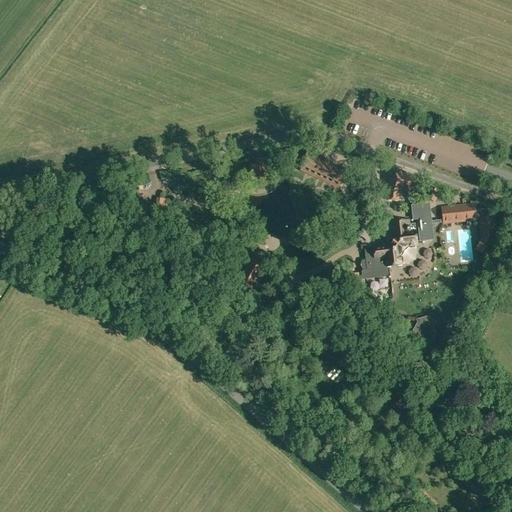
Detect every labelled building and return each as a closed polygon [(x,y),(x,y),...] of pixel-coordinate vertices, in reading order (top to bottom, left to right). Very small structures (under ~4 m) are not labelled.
[(305,157),(307,158),(301,172),(337,189),(339,185),(343,175),(345,176),(348,170),(344,169),(342,172),(328,166),(330,162),(326,160),(324,164),(310,157),(311,153),(308,152),(305,157)] [(265,160),(254,160),(255,168),(249,169),(250,180),(264,178),(263,164),(265,163),(265,160)] [(403,175),(401,172),(399,174),(398,173),(397,173),(395,173),(394,174),(393,174),(392,176),(391,177),(391,178),(389,179),(389,180),(388,200),(398,201),(398,195),(401,193),(401,194),(403,194),(405,194),(406,193),(407,192),(408,190),(408,189),(410,188),(421,192),(424,183),(403,175)] [(427,198),(434,202),(439,194),(432,190),(427,198)] [(409,225),(409,220),(394,222),(396,239),(390,247),(364,250),(366,260),(362,261),(360,265),(362,278),(363,280),(365,279),(386,276),(388,275),(387,268),(402,265),(401,255),(407,247),(418,246),(417,243),(417,241),(433,239),(431,222),(443,221),(443,218),(431,219),(429,204),(416,206),(407,192),(406,193),(405,194),(413,208),(414,211),(413,212),(413,214),(413,217),(414,217),(415,221),(419,220),(420,224),(410,225),(409,225)] [(443,221),(475,217),(474,206),(442,210),(443,218),(443,221)] [(484,238),(478,252),(486,256),(495,237),(492,214),(487,215),(488,219),(482,219),(484,238)] [(255,249),(238,279),(252,287),(269,258),(255,249)] [(358,273),(345,275),(347,291),(360,289),(358,273)] [(387,305),(382,311),(399,327),(405,322),(387,305)] [(426,317),(417,320),(417,323),(413,331),(416,341),(423,345),(432,343),(436,335),(433,327),(436,322),(426,317)] [(337,384),(345,375),(333,366),(330,368),(327,365),(322,371),(326,375),(327,374),(337,384)] [(401,389),(388,404),(399,413),(411,398),(401,389)] [(340,463),(348,470),(354,463),(346,456),(340,463)]
